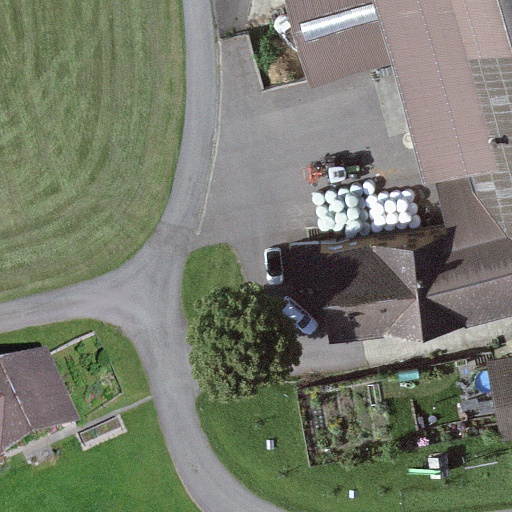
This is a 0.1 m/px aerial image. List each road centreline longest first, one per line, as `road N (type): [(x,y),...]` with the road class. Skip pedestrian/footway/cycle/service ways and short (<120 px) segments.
road 1 (unclassified): [(202,0),(211,60),(160,286),(182,417),(218,499),(250,511)]
road 2 (track): [(160,286),(0,321)]
